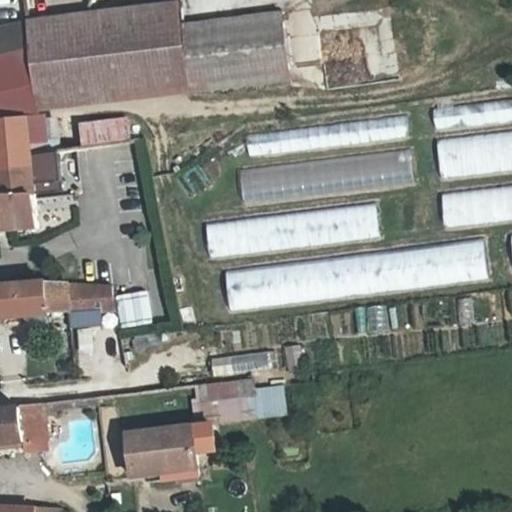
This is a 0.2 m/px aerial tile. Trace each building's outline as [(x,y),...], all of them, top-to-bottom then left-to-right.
[(292,83),(284,15),(185,27),(182,3),(25,23),(28,49),(33,115),(292,83)] [(0,55),(28,49),(25,23),(25,22),(0,27),(0,55)] [(0,128),(34,124),(33,115),(28,49),(0,55),(0,128)] [(84,125),(88,150),(134,142),(130,117),(84,125)] [(250,151),(413,138),(411,117),(249,130),(250,151)] [(0,128),(0,167),(35,162),(34,144),(52,139),(51,121),(34,124),(0,128)] [(443,176),(511,171),(511,133),(440,138),(443,176)] [(244,166),(247,200),(417,187),(414,153),(244,166)] [(0,238),(40,234),(37,200),(65,197),(61,158),(35,162),(0,167),(0,238)] [(511,186),(445,191),(447,227),(511,222),(511,186)] [(212,255),(384,241),(381,206),(209,219),(212,255)] [(233,309),(493,282),(488,241),(229,268),(233,309)] [(164,311),(158,267),(148,269),(153,313),(164,311)] [(110,281),(63,283),(66,312),(70,312),(101,308),(115,306),(110,281)] [(0,320),(66,312),(63,283),(0,285),(0,320)] [(153,294),(120,296),(122,328),(155,326),(153,294)] [(458,300),(462,325),(476,322),(472,298),(458,300)] [(392,307),(369,308),(369,332),(392,332),(392,307)] [(103,323),(101,308),(70,312),(71,327),(103,323)] [(289,371),(307,370),(305,346),(288,347),(289,371)] [(275,353),(214,358),(216,377),(277,372),(275,353)] [(0,410),(0,445),(24,442),(49,439),(46,416),(58,414),(56,402),(22,407),(0,410)] [(220,446),(217,421),(198,423),(201,448),(220,446)] [(202,459),(201,448),(198,423),(135,430),(141,475),(170,472),(169,463),(202,459)] [(204,471),(202,459),(169,463),(170,472),(170,475),(204,471)]
